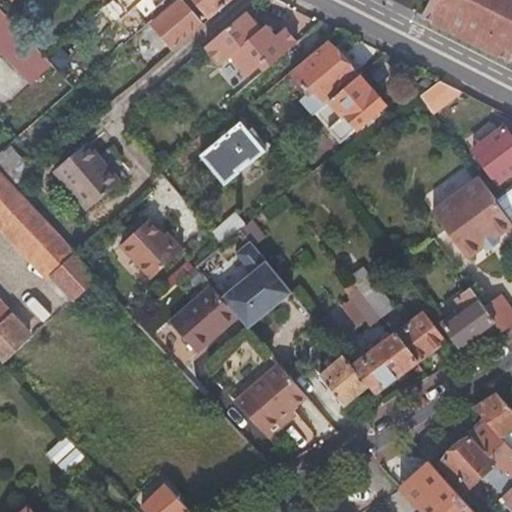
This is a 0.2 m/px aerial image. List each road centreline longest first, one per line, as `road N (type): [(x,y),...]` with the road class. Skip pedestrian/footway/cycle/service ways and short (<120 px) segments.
road 1 (tertiary): [(246,511),(511,353)]
road 2 (residential): [(315,0),(511,99)]
